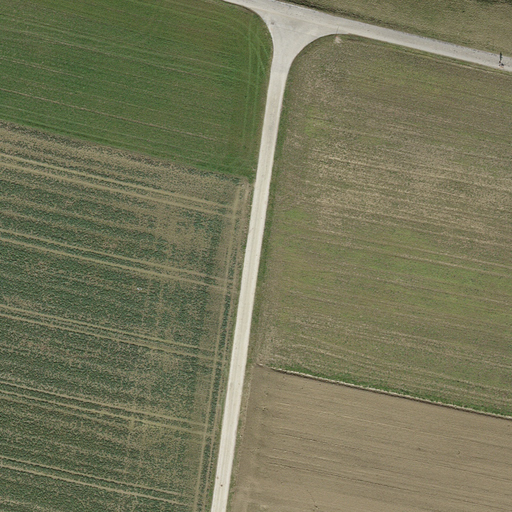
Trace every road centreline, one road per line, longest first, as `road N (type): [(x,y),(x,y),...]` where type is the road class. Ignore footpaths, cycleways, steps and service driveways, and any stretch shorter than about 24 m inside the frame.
road 1 (residential): [(285,18),(217,511)]
road 2 (residential): [(511,64),(285,18)]
